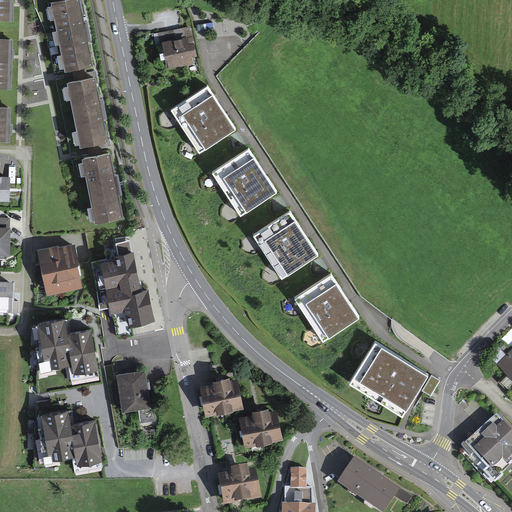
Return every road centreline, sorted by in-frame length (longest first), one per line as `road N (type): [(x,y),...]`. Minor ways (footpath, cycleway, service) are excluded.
road 1 (primary): [(112,0),(160,209),(193,276)]
road 2 (residential): [(193,276),(179,297),(177,331),(212,510)]
road 3 (residential): [(18,330),(29,312),(30,168),(19,155),(0,153)]
road 4 (primary): [(193,276),(260,355),(331,410)]
road 5 (unknown): [(18,330),(173,353)]
